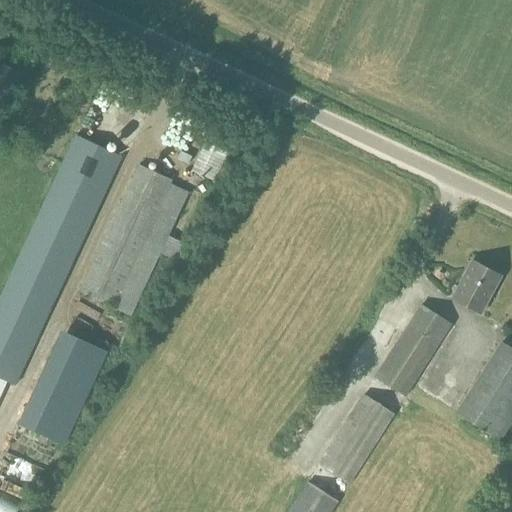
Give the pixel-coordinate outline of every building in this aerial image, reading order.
[(0,100),(16,66),(0,59),(0,100)] [(126,104),(140,110),(146,96),(132,90),(126,104)] [(0,378),(14,385),(119,156),(78,137),(0,301),(0,378)] [(173,258),(181,242),(168,236),(188,193),(170,185),(172,180),(138,164),(79,291),(131,316),(161,252),(169,256),(173,258)] [(481,312),(500,276),(472,261),(453,298),(481,312)] [(407,400),(443,320),(409,305),(373,384),(407,400)] [(106,351),(58,330),(16,424),(63,446),(106,351)] [(500,443),(511,422),(511,363),(474,427),(500,443)] [(344,488),(390,416),(358,395),(312,467),(344,488)] [(324,511),(330,501),(305,486),(289,511),(324,511)] [(425,499),(440,511),(443,511),(448,505),(431,492),(425,499)]
